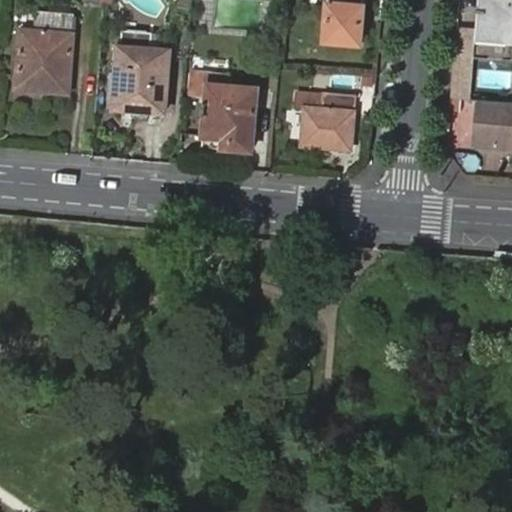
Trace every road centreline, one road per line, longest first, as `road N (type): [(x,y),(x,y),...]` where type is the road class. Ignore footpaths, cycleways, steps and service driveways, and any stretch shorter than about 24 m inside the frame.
road 1 (secondary): [(409,217),(0,180)]
road 2 (residential): [(409,217),(427,0)]
